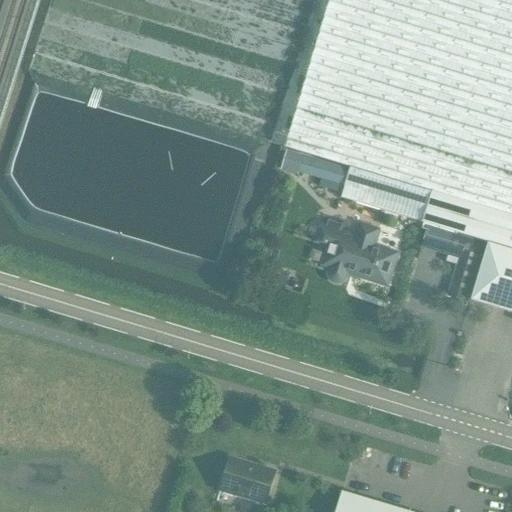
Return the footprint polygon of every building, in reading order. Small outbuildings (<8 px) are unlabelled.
[(487,243),(489,243),(511,250),(511,0),(328,0),(284,149),(351,169),(342,200),(425,224),(487,243)] [(304,156),(298,173),(320,180),(325,163),(304,156)] [(387,286),(397,255),(373,247),(378,231),(361,226),(356,239),(343,235),(345,229),(324,223),(317,243),(329,247),(323,266),(330,268),(329,273),(329,276),(331,280),(334,282),(339,282),(344,280),(345,277),(348,269),(362,273),(360,278),(387,286)] [(425,224),(424,230),(429,231),(424,249),(448,256),(459,260),(448,297),(469,303),(487,243),(425,224)] [(511,250),(489,243),(472,301),(511,313),(511,250)] [(220,491),(266,505),(276,472),(230,458),(220,491)] [(406,511),(342,493),(336,511),(406,511)]
